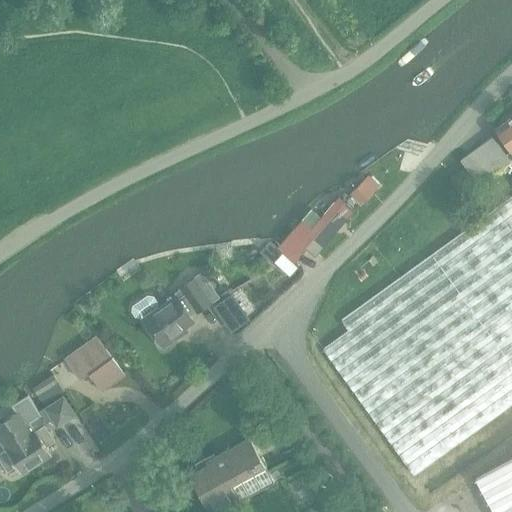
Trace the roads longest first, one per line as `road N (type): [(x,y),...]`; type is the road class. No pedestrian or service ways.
road 1 (residential): [(34,511),(113,462),(402,200),(511,74)]
road 2 (unclassified): [(442,0),(352,70),(0,260)]
road 3 (unknown): [(273,316),(398,511)]
road 4 (unknown): [(300,97),(229,0)]
